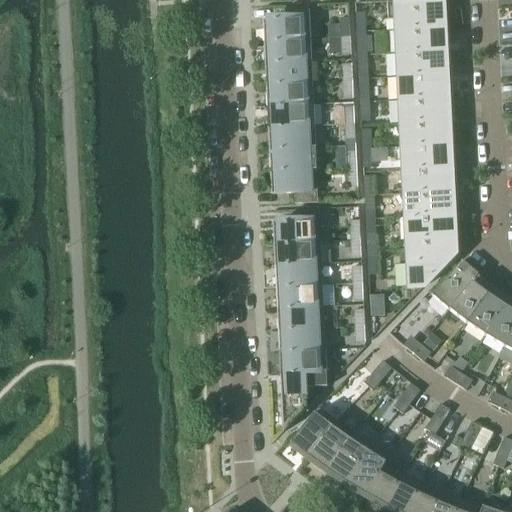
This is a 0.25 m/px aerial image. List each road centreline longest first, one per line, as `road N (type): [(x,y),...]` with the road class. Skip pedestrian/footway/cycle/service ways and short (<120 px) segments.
road 1 (residential): [(244,479),(221,0)]
road 2 (residential): [(504,269),(488,0)]
road 3 (residential): [(511,428),(450,398),(379,341)]
